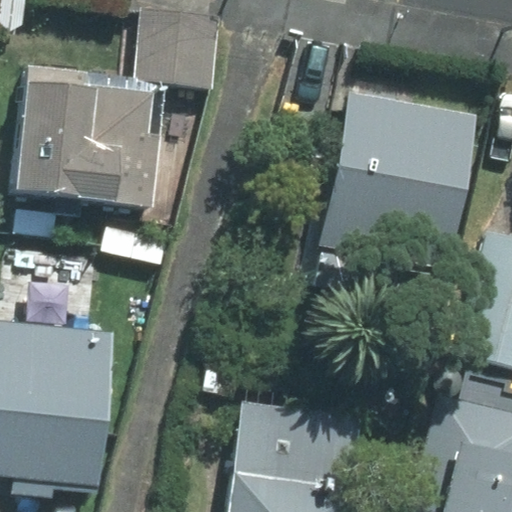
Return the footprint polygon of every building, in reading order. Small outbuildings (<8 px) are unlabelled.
[(209,18),(130,9),(122,80),(201,89),(209,18)] [(74,72),(16,65),(2,193),(138,208),(150,96),(72,88),(74,72)] [(463,116),(335,93),(301,286),(429,308),(463,116)] [(162,245),(96,232),(90,258),(157,271),(162,245)] [(511,242),(477,233),(445,348),(511,366),(511,242)] [(40,498),(42,482),(88,486),(102,335),(0,325),(0,477),(2,478),(0,494),(40,498)] [(511,511),(511,420),(442,402),(413,511),(511,511)] [(345,511),(308,423),(233,425),(220,511),(345,511)]
